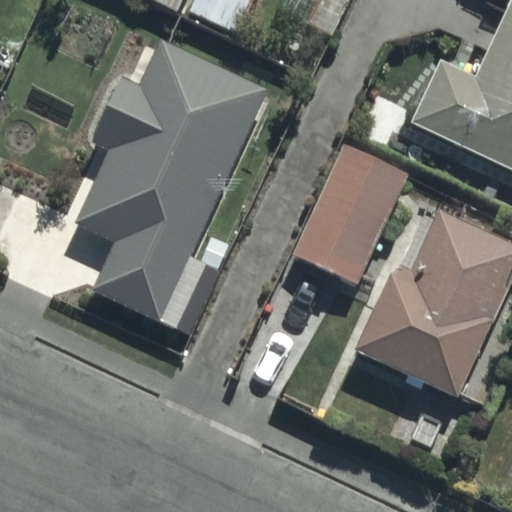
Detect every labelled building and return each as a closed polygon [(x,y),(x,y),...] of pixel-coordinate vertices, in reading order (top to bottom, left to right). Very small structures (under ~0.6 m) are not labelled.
[(142,0),(180,17),(180,16),(236,42),(256,1),(254,0),(142,0)] [(511,4),(474,87),(436,69),(408,131),(511,179),(511,4)] [(157,46),(136,92),(119,84),(88,150),(106,158),(71,233),(111,252),(89,299),(186,344),(217,275),(190,262),(267,97),(157,46)] [(336,151),(287,262),(355,292),(404,180),(336,151)] [(390,278),(353,358),(455,404),(511,277),(511,253),(432,218),(403,284),(390,278)]
